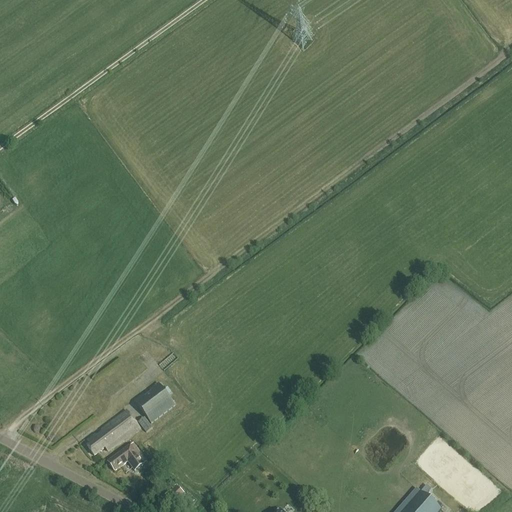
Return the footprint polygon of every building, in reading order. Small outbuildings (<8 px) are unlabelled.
[(129,365),(102,383),(112,397),(138,379),(129,365)] [(159,384),(150,390),(151,392),(145,397),(143,395),(134,401),(151,424),(175,406),(169,398),(173,395),(167,387),(163,390),(159,384)] [(101,393),(96,403),(105,408),(110,399),(101,393)] [(126,440),(126,441),(140,430),(127,412),(87,441),(90,445),(87,447),(94,456),(104,449),(107,453),(126,440)] [(144,418),(138,423),(146,433),(152,429),(144,418)] [(130,446),(107,463),(114,472),(127,463),(134,473),(144,466),(143,466),(146,464),(133,445),(131,447),(130,446)] [(173,505),(183,494),(176,487),(166,498),(173,505)] [(398,491),(406,497),(409,492),(401,487),(398,491)] [(439,511),(441,510),(420,492),(403,511),(439,511)]
